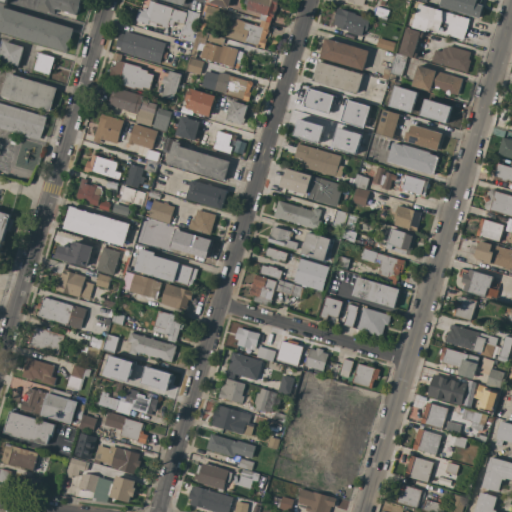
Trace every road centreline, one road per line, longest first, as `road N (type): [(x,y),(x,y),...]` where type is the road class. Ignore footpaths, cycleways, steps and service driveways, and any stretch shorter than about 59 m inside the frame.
road 1 (residential): [(307,0),(156,511)]
road 2 (tertiary): [(511,5),(361,511)]
road 3 (residential): [(106,0),(0,355)]
road 4 (residential): [(407,359),(218,304)]
